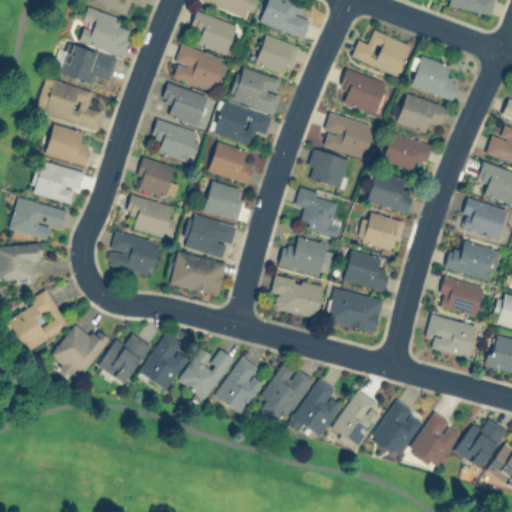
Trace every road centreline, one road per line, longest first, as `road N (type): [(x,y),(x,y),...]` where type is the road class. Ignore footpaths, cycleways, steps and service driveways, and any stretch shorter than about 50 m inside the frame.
road 1 (residential): [(390,363),(442,185),(511,19)]
road 2 (residential): [(343,0),(268,198),(239,322)]
road 3 (residential): [(168,0),(78,242),(89,277),(116,300)]
road 4 (residential): [(116,300),(166,305),(390,363)]
road 5 (residential): [(368,0),(511,53)]
road 6 (residential): [(390,363),(511,396)]
